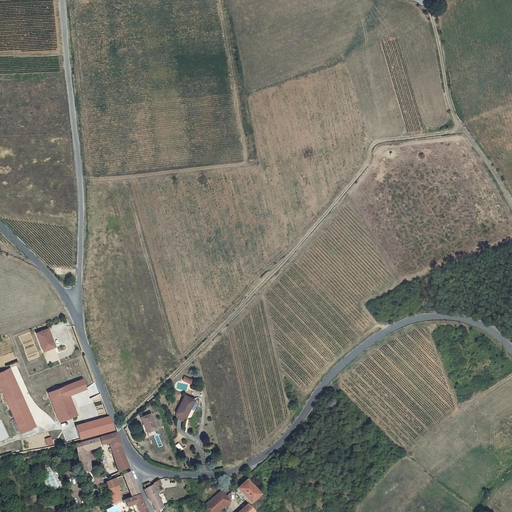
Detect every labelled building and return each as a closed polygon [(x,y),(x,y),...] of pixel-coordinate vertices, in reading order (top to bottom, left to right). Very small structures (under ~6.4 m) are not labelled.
[(50,328),(37,333),(43,349),(56,344),(50,328)] [(10,368),(8,369),(33,426),(36,425),(10,368)] [(0,372),(0,386),(20,432),(33,426),(8,369),(0,372)] [(191,384),(193,379),(184,376),(182,381),(191,384)] [(80,384),(66,389),(69,398),(83,393),(80,384)] [(66,389),(64,385),(48,391),(59,419),(71,414),(70,412),(74,411),(69,398),(66,389)] [(194,401),(195,400),(186,395),(177,413),(186,418),(190,409),(193,410),(195,409),(197,404),(197,402),(194,401)] [(143,418),(149,432),(157,429),(152,415),(143,418)] [(77,427),(81,440),(114,431),(114,429),(110,418),(77,427)] [(0,419),(0,441),(9,437),(0,419)] [(111,469),(105,470),(107,478),(118,474),(130,467),(119,434),(101,439),(103,446),(110,444),(119,470),(112,472),(111,469)] [(94,448),(103,446),(101,439),(78,444),(85,474),(94,472),(92,465),(93,465),(90,452),(94,451),(94,448)] [(142,495),(133,471),(126,474),(136,498),(142,495)] [(115,501),(112,502),(113,507),(123,502),(128,501),(119,478),(109,482),(115,501)] [(152,485),(147,488),(145,489),(150,500),(153,503),(156,510),(157,511),(164,509),(156,488),(162,484),(160,480),(155,483),(155,484),(152,485)] [(262,496),(249,481),(238,490),(252,505),(262,496)] [(254,511),(249,506),(241,511),(221,511),(232,503),(223,492),(203,509),(205,511),(254,511)] [(128,501),(123,502),(126,508),(138,503),(141,511),(149,511),(148,510),(142,495),(136,498),(128,501)]
